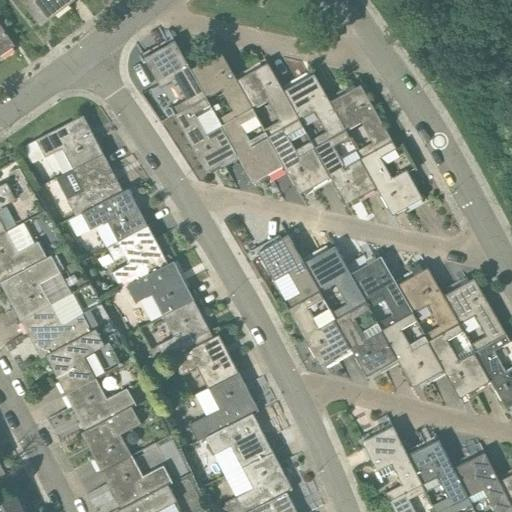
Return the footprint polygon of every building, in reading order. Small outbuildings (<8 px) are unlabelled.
[(18,0),(37,23),(34,25),(34,26),(52,13),(54,16),(75,0),(18,0)] [(0,56),(15,47),(0,25),(0,56)] [(174,42),(144,59),(160,88),(175,80),(190,107),(205,99),(190,70),(174,42)] [(221,53),(190,70),(205,99),(209,106),(210,106),(211,108),(213,112),(228,103),(233,112),(218,121),(221,126),(221,127),(221,126),(237,118),(251,109),(237,81),(221,53)] [(268,101),(279,121),(284,129),(299,121),(283,92),(267,64),(237,81),(251,109),(252,110),(253,110),(268,101)] [(315,112),(326,132),(330,140),(345,132),(330,103),(314,74),(283,92),(299,121),(300,120),(315,112)] [(361,123),(376,150),(376,152),(391,143),(395,150),(396,149),(360,85),(330,103),(345,132),(346,131),(361,123)] [(206,135),(195,114),(190,117),(185,109),(175,115),(171,108),(170,109),(174,116),(206,173),(237,156),(221,126),(221,127),(221,126),(206,135)] [(253,110),(252,110),(251,109),(237,118),(221,126),(237,156),(253,184),(283,167),(268,138),(264,133),(250,141),(241,125),(257,116),(253,110)] [(73,170),(103,155),(83,116),(22,148),(31,166),(62,149),(73,170)] [(296,150),(288,136),(284,129),(268,138),(283,167),(299,195),(330,178),(314,149),(300,157),(296,150)] [(346,167),(334,147),(330,140),(314,149),(330,178),(346,206),(376,188),(360,159),(346,167)] [(392,216),(423,199),(406,171),(392,179),(376,152),(376,150),(361,159),(360,159),(376,188),(392,216)] [(82,214),(124,194),(123,192),(103,155),(73,170),(84,191),(67,200),(76,218),(82,214)] [(6,183),(0,186),(0,235),(7,232),(0,218),(0,208),(15,200),(6,183)] [(107,222),(118,242),(119,244),(149,228),(128,189),(123,192),(124,194),(82,214),(91,230),(107,222)] [(7,232),(0,235),(0,284),(1,284),(0,283),(48,259),(47,258),(39,242),(35,243),(24,223),(7,232)] [(127,287),(168,267),(168,265),(149,228),(119,244),(118,242),(107,247),(115,262),(125,256),(129,264),(112,272),(121,289),(127,286),(127,287)] [(288,236),(258,253),(260,257),(264,265),(274,282),(288,274),(304,301),(304,300),(319,292),(304,264),(288,236)] [(350,311),(366,302),(345,266),(334,247),(304,264),(319,292),(334,283),(338,290),(346,305),(331,313),(334,319),(350,311)] [(381,294),(393,315),(397,322),(413,313),(397,286),(381,257),(374,261),(367,253),(345,266),(366,302),(381,294)] [(0,283),(1,284),(21,321),(72,295),(51,255),(47,258),(48,259),(0,283)] [(264,265),(260,257),(252,261),(256,269),(264,265)] [(164,317),(194,301),(173,262),(168,265),(168,267),(127,287),(135,304),(152,295),(164,317)] [(428,305),(440,326),(443,333),(459,325),(443,296),(427,268),(397,286),(413,313),(413,314),(428,305)] [(474,279),(443,296),(459,325),(475,316),(486,336),(470,345),(471,346),(470,347),(474,353),(506,335),(474,279)] [(21,321),(41,360),(46,357),(45,357),(96,329),(100,328),(90,310),(83,314),(72,295),(21,321)] [(314,318),(308,308),(304,300),(304,301),(289,309),(285,302),(283,303),(320,367),(350,350),(334,319),(331,313),(329,309),(314,318)] [(213,339),(213,338),(194,301),(164,317),(174,337),(157,345),(166,362),(172,359),(172,360),(213,339)] [(362,332),(354,319),(350,311),(334,319),(350,350),(366,378),(397,360),(380,331),(377,323),(362,332)] [(380,331),(397,360),(413,388),(443,371),(428,342),(425,336),(410,345),(401,330),(417,321),(413,314),(413,313),(397,322),(380,331)] [(45,357),(46,357),(66,395),(97,379),(85,357),(105,346),(96,329),(45,357)] [(460,360),(447,340),(443,333),(428,342),(443,371),(460,399),(490,382),(474,353),(460,360)] [(209,389),(239,373),(219,335),(213,338),(213,339),(172,360),(181,377),(198,368),(209,389)] [(474,353),(490,382),(506,410),(511,406),(511,368),(506,372),(494,352),(510,343),(506,335),(474,353)] [(206,439),(253,414),(253,415),(259,412),(239,373),(209,389),(219,410),(189,425),(198,442),(205,438),(206,439)] [(86,433),(133,408),(137,406),(127,388),(107,399),(97,379),(66,395),(85,432),(86,433)] [(102,473),(133,457),(121,435),(142,425),(133,408),(86,433),(85,432),(81,434),(102,473)] [(231,446),(243,468),(273,452),(253,415),(253,414),(206,439),(214,455),(231,446)] [(407,456),(393,427),(362,443),(380,480),(395,472),(405,492),(422,484),(407,456)] [(422,485),(437,477),(448,498),(432,506),(434,511),(438,511),(451,506),(468,498),(453,469),(439,440),(407,456),(422,484),(422,485)] [(249,511),(286,493),(287,494),(293,491),(273,452),(243,468),(253,488),(225,503),(230,511),(249,511)] [(486,496),(494,511),(508,511),(511,510),(511,507),(499,482),(484,453),(453,469),(468,498),(471,504),(486,496)] [(122,511),(168,485),(172,483),(163,466),(143,476),(133,457),(102,473),(121,510),(122,511)] [(511,475),(499,482),(511,507),(511,475)] [(117,511),(178,511),(174,503),(177,501),(168,485),(122,511),(121,510),(117,511)] [(415,511),(409,500),(405,492),(390,500),(386,493),(385,494),(394,511),(415,511)] [(296,511),(287,494),(286,493),(249,511),(296,511)] [(0,511),(23,511),(14,494),(0,500),(0,511)]
